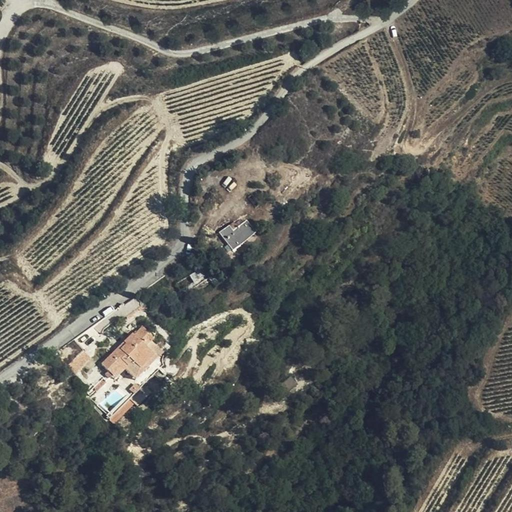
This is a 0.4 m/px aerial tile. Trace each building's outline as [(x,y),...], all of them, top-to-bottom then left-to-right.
[(259,204),(252,196),(249,198),(255,207),(259,204)] [(250,233),(253,235),(254,234),(246,222),(232,232),(228,228),(220,234),(227,242),(250,233)] [(233,250),(253,235),(250,233),(227,242),(233,250)] [(154,355),(135,335),(104,362),(117,378),(130,366),(137,373),(154,355)] [(72,359),(84,348),(75,338),(65,347),(72,359)] [(282,382),(286,390),(297,384),(293,376),(282,382)] [(0,448),(3,450),(12,439),(7,435),(0,443),(0,448)]
